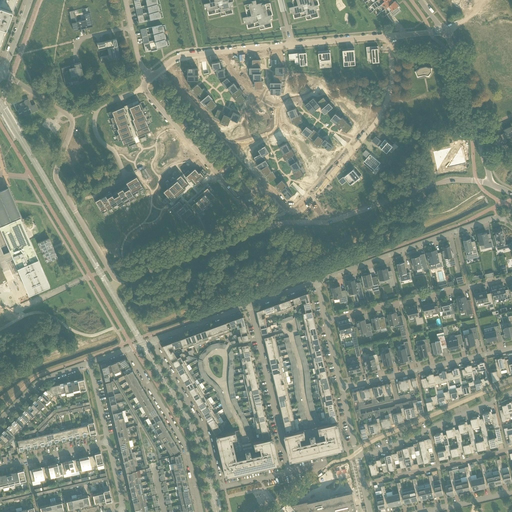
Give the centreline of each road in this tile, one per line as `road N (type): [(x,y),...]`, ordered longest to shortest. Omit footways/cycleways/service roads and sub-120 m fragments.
road 1 (unclassified): [(489,184),(451,180),(326,222),(282,222),(119,279),(57,181),(71,119),(3,72)]
road 2 (residential): [(144,89),(235,195),(267,189),(300,209),(385,106),(389,37)]
road 3 (residential): [(389,37),(184,55),(149,78)]
road 4 (residential): [(152,340),(207,440),(217,486),(287,471)]
road 5 (tertiary): [(316,282),(496,218)]
road 6 (residential): [(326,319),(511,276)]
road 7 (residential): [(125,351),(186,446),(202,511)]
road 8 (residential): [(342,387),(511,348)]
road 9 (residential): [(287,471),(250,306)]
road 10 (unknown): [(224,51),(248,88),(272,103),(323,185)]
road 11 (residential): [(357,453),(370,455),(511,394)]
road 12 (unclassified): [(489,184),(472,93),(441,30)]
road 13 (residential): [(364,485),(511,451)]
road 14 (residential): [(125,177),(97,138),(94,117),(104,104),(144,89)]
